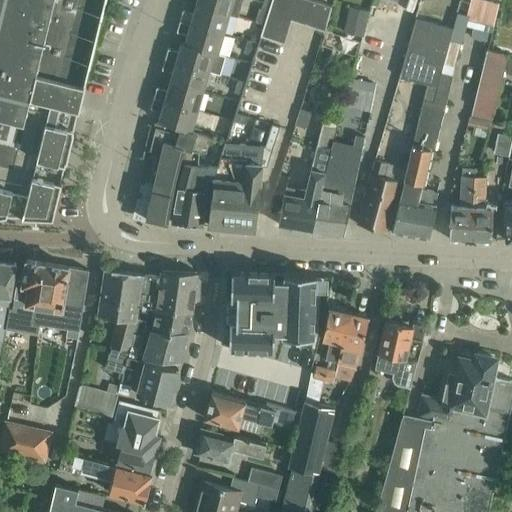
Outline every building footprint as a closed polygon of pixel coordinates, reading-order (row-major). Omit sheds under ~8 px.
[(0,0),(0,213),(51,214),(104,0),(0,0)] [(197,0),(196,3),(231,14),(237,15),(241,0),(197,0)] [(269,10),(260,36),(282,43),(290,17),(324,27),(331,4),(316,0),(271,0),(270,4),(269,10)] [(264,2),(259,1),(258,7),(259,7),(255,21),(263,24),(267,9),(269,10),(270,4),(264,2)] [(231,14),(196,3),(193,13),(183,10),(180,20),(225,33),(231,14)] [(350,7),(345,33),(361,36),(366,10),(350,7)] [(412,144),(430,150),(458,52),(447,49),(453,28),(415,18),(400,77),(427,82),(412,144)] [(219,53),(225,33),(180,20),(177,31),(184,34),(181,42),(219,53)] [(219,53),(181,42),(179,50),(168,48),(165,58),(209,70),(214,52),(219,54),(219,53)] [(250,48),(243,96),(265,100),(272,51),(250,48)] [(506,55),(487,50),(469,115),(491,121),(506,55)] [(209,70),(165,58),(162,69),(172,72),(170,80),(203,89),(209,70)] [(203,89),(170,80),(167,90),(157,87),(154,97),(197,110),(203,89)] [(362,80),(356,108),(369,111),(374,83),(362,80)] [(197,110),(154,97),(150,108),(161,111),(159,120),(192,130),(197,110)] [(237,111),(235,118),(247,121),(249,114),(237,111)] [(205,152),(210,137),(155,122),(151,136),(205,152)] [(212,177),(208,225),(255,229),(261,166),(268,167),(281,124),(274,122),(266,146),(223,142),(212,177)] [(321,131),(319,137),(312,169),(304,197),(299,196),(300,193),(286,190),(285,194),(284,193),(278,224),(312,230),(323,172),(333,141),(335,133),(321,131)] [(494,152),(509,154),(511,134),(496,132),(494,152)] [(137,215),(166,222),(173,187),(180,163),(184,147),(151,136),(137,215)] [(323,172),(312,230),(344,234),(362,147),(333,141),(323,172)] [(412,144),(403,183),(421,188),(430,150),(412,144)] [(203,224),(207,190),(191,188),(197,165),(199,151),(184,147),(180,163),(184,163),(177,187),(171,222),(203,225),(203,224)] [(372,172),(370,172),(357,224),(387,231),(401,178),(383,174),(386,161),(376,158),(372,172)] [(470,240),(474,176),(462,174),(460,205),(451,205),(449,239),(470,240)] [(486,176),(474,176),(470,240),(491,241),(493,207),(485,206),(486,176)] [(403,183),(392,230),(429,238),(437,205),(434,205),(437,192),(403,183)] [(5,322),(4,326),(20,329),(32,331),(33,322),(67,328),(66,336),(78,338),(85,289),(89,269),(57,264),(26,259),(25,264),(24,268),(19,268),(11,308),(7,307),(5,322)] [(0,346),(1,341),(4,326),(5,322),(7,307),(15,263),(0,260),(0,346)] [(104,267),(103,272),(97,314),(119,316),(110,346),(114,347),(108,368),(122,372),(126,356),(126,355),(133,330),(136,319),(143,273),(104,267)] [(160,276),(148,274),(142,297),(151,299),(151,296),(157,297),(155,311),(192,313),(197,272),(161,270),(160,276)] [(230,321),(229,348),(274,349),(274,332),(281,333),(281,337),(296,337),(296,333),(306,333),(306,337),(313,338),(315,275),(283,274),(283,280),(274,279),(275,274),(231,272),(230,299),(237,299),(236,321),(230,321)] [(329,308),(324,327),(322,337),(331,339),(326,359),(328,359),(328,362),(337,364),(345,329),(344,328),(345,321),(349,321),(351,313),(329,308)] [(192,313),(155,311),(151,330),(187,333),(192,313)] [(368,316),(351,313),(349,321),(345,321),(344,328),(345,329),(337,364),(336,370),(335,376),(350,379),(354,366),(356,366),(360,347),(361,347),(368,316)] [(143,333),(146,321),(136,319),(133,330),(143,333)] [(385,320),(381,340),(375,369),(392,373),(391,377),(392,380),(393,382),(395,384),(397,385),(407,387),(408,384),(410,384),(416,361),(422,340),(410,337),(412,326),(385,320)] [(145,328),(143,333),(133,330),(126,355),(126,356),(127,352),(137,355),(145,328)] [(187,333),(151,330),(143,357),(181,359),(187,333)] [(425,398),(421,415),(433,417),(433,420),(403,413),(402,417),(402,416),(375,511),(499,511),(502,498),(491,496),(511,399),(511,380),(492,376),(496,358),(476,354),(475,360),(460,357),(458,364),(448,362),(441,401),(425,398)] [(127,356),(124,365),(131,367),(143,370),(136,394),(150,398),(169,403),(170,401),(172,398),(174,392),(173,388),(178,369),(159,364),(133,358),(127,356)] [(333,382),(335,376),(336,370),(312,365),(310,377),(333,382)] [(79,389),(74,406),(111,415),(116,399),(79,389)] [(271,425),(275,410),(212,391),(204,418),(238,427),(241,416),(271,425)] [(105,434),(104,438),(115,441),(110,458),(131,464),(150,469),(151,466),(154,467),(157,454),(154,453),(159,435),(155,434),(159,416),(156,415),(157,410),(118,400),(112,423),(110,423),(108,422),(105,434)] [(342,444),(326,440),(334,408),(305,400),(286,477),(289,478),(281,511),(308,511),(319,468),(335,472),(342,444)] [(5,422),(0,445),(0,448),(21,453),(27,426),(5,422)] [(27,426),(21,453),(42,457),(48,431),(27,426)] [(234,439),(201,429),(199,437),(197,440),(195,447),(196,450),(195,452),(228,462),(231,451),(236,453),(237,450),(262,458),(266,444),(235,435),(234,439)] [(152,474),(74,453),(71,464),(81,467),(80,471),(111,479),(108,491),(145,501),(152,474)] [(251,467),(247,481),(260,484),(280,489),(283,476),(251,467)] [(260,484),(247,481),(232,477),(230,488),(201,480),(196,500),(236,511),(239,501),(254,505),(260,484)] [(55,481),(47,511),(120,511),(102,507),(105,495),(86,489),(55,481)] [(235,511),(236,511),(196,500),(192,511),(235,511)]
